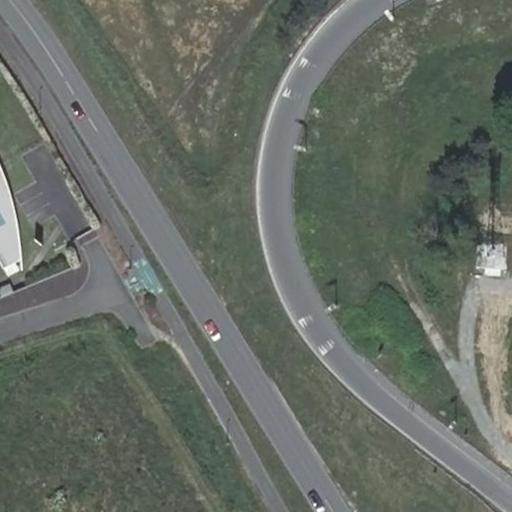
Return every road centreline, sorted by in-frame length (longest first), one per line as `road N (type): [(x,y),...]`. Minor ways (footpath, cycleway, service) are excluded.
road 1 (motorway): [(511,500),(361,384),(289,286),(275,224),(275,163),(287,117),(310,65),(370,0)]
road 2 (secondary): [(7,0),(71,88),(334,511)]
road 3 (residential): [(0,331),(119,293)]
